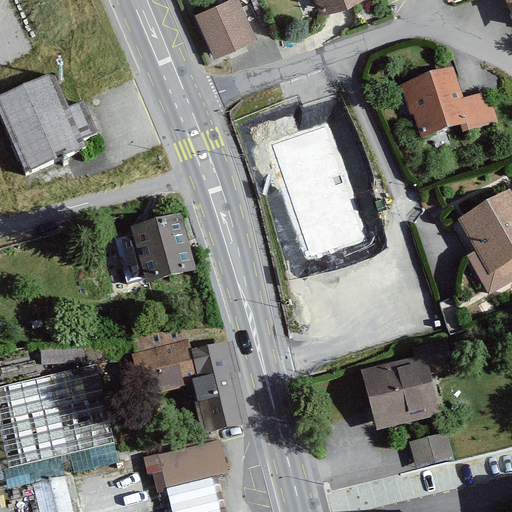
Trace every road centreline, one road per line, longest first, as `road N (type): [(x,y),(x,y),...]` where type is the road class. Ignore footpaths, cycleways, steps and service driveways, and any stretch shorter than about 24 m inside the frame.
road 1 (secondary): [(209,174),(300,511)]
road 2 (residential): [(335,55),(398,192),(393,262)]
road 3 (residential): [(209,174),(0,226)]
road 4 (residential): [(335,55),(183,103)]
